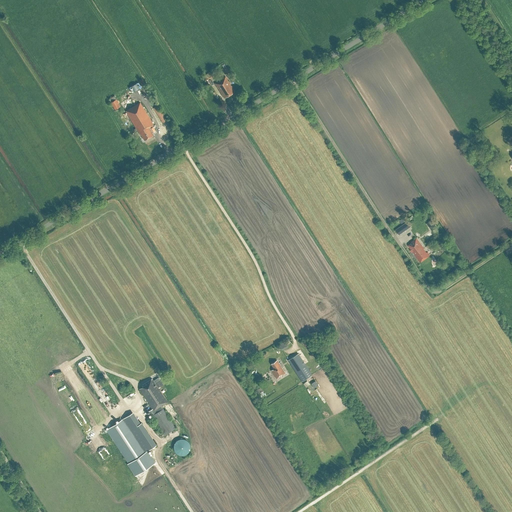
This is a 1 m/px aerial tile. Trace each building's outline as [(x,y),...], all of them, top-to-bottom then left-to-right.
[(230,84),(225,76),(215,83),(223,97),(234,90),(231,85),(230,86),(230,84)] [(120,106),(116,99),(114,96),(109,99),(115,109),(120,106)] [(140,135),(141,134),(144,140),(153,134),(149,127),(153,124),(140,102),(125,111),(136,128),(134,129),(136,132),(137,131),(140,135)] [(167,120),(157,105),(153,107),(163,123),(167,120)] [(411,226),(407,221),(395,229),(399,235),(411,226)] [(423,248),(424,248),(416,238),(410,242),(411,243),(408,245),(420,262),(430,255),(428,252),(426,253),(423,248)] [(312,374),(298,353),(288,360),(301,381),(312,374)] [(85,363),(101,388),(98,390),(107,403),(111,400),(104,389),(104,387),(103,385),(105,383),(90,359),(85,363)] [(276,378),(285,373),(277,360),(271,364),(274,368),(271,370),(276,378)] [(152,378),(142,385),(143,386),(139,388),(152,408),(148,411),(151,415),(152,415),(164,435),(175,428),(162,408),(161,406),(167,402),(158,387),(162,384),(160,380),(155,384),(152,378)] [(131,413),(106,429),(128,463),(133,460),(140,471),(156,461),(148,449),(156,444),(141,422),(139,424),(131,413)] [(106,436),(102,438),(109,448),(113,445),(106,436)] [(174,443),(173,445),(173,448),(174,450),(175,452),(177,453),(179,454),(181,455),(184,455),(186,454),(188,452),(189,450),(190,448),(190,446),(189,443),(188,441),(186,440),(184,439),(182,438),(179,439),(177,440),(175,441),(174,443)]
